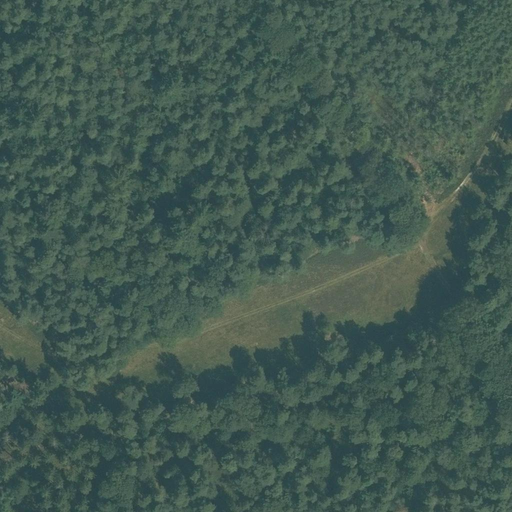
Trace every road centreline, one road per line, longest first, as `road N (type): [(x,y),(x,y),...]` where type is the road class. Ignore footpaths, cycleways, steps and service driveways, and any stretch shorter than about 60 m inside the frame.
road 1 (track): [(418,242),(146,347),(120,342),(68,355),(0,322)]
road 2 (track): [(260,0),(339,107),(410,228)]
road 3 (track): [(410,228),(506,409)]
road 4 (track): [(410,228),(454,199),(479,170),(511,95)]
